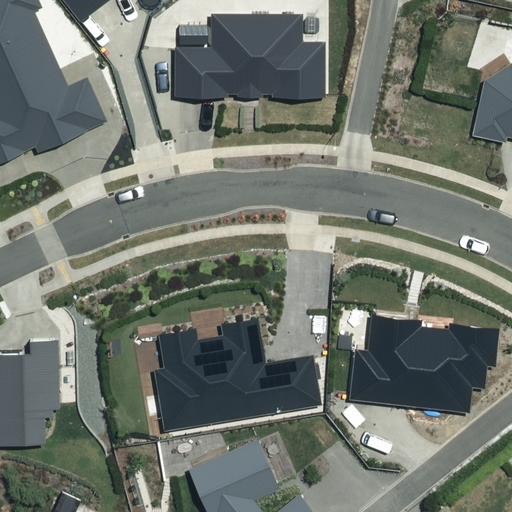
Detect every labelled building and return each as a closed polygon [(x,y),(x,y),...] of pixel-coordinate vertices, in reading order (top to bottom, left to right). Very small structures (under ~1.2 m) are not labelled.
[(0,0),(0,158),(32,143),(36,150),(106,118),(86,74),(66,83),(31,7),(42,2),(40,0),(0,0)] [(238,93),(262,93),(262,90),(274,90),(273,94),(326,94),(326,36),(305,36),(305,9),(212,9),(212,44),(174,44),(174,92),(227,92),(227,89),(238,89),(238,93)] [(511,56),(511,57),(483,76),(470,133),(506,141),(507,134),(511,135),(511,56)] [(355,345),(350,396),(469,408),(472,384),(484,385),(486,362),(495,362),(499,325),(449,320),(449,326),(421,323),(421,316),(370,311),(367,347),(355,345)] [(164,426),(321,402),(313,350),(266,357),(259,314),(222,320),(224,333),(195,337),(193,327),(159,332),(164,366),(155,367),(164,426)] [(0,439),(43,439),(42,412),(51,411),(51,406),(62,405),(59,335),(26,336),(27,348),(0,348),(0,439)] [(316,511),(299,489),(272,511),(264,511),(254,498),(279,487),(259,437),(190,465),(207,511),(316,511)]
